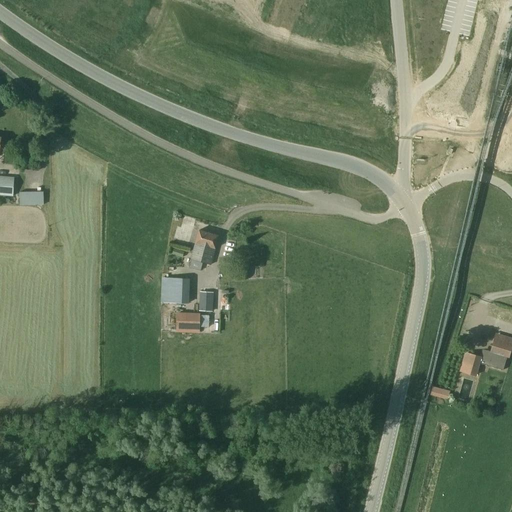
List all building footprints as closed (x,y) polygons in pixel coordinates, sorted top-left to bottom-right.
[(386,82),(396,47),(375,41),(373,41),(360,38),(363,28),(344,23),(342,23),(340,28),(327,25),(326,27),(300,20),(292,52),(305,55),(306,63),(307,60),(316,58),(328,61),(331,53),(332,60),(333,56),(338,57),(342,56),(349,58),(350,66),(364,69),(371,72),(370,77),(376,78),(378,85),(379,80),(386,82)] [(284,68),(276,89),(298,98),(300,92),(299,91),(300,88),(291,84),(292,80),(296,81),(296,83),(302,85),(306,77),(284,68)] [(0,195),(14,197),(15,178),(0,176),(0,195)] [(19,192),(20,205),(44,205),(43,192),(19,192)] [(192,260),(211,264),(215,248),(218,235),(199,230),(196,243),(192,260)] [(163,302),(188,303),(189,279),(164,278),(163,302)] [(199,311),(212,311),(213,293),(200,293),(199,311)] [(176,330),(200,330),(200,314),(176,314),(176,330)] [(511,345),(511,344),(494,339),(490,352),(487,351),(481,354),(480,357),(479,364),(503,371),(507,357),(509,358),(511,345)] [(480,357),(470,354),(465,372),(476,376),(479,364),(480,357)] [(448,399),(451,390),(433,385),(430,394),(448,399)]
